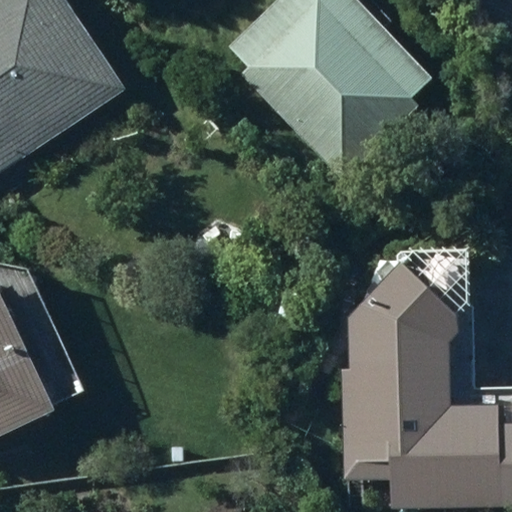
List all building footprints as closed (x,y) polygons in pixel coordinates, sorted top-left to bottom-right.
[(0,0),(0,184),(141,97),(80,0),(0,0)] [(187,0),(201,23),(237,0),(187,0)] [(262,75),(257,80),(353,184),(432,112),(425,104),(446,86),(366,0),(306,0),(245,57),(262,75)] [(371,325),(372,379),(361,379),(363,486),(409,486),(409,511),(511,511),(511,397),(489,398),(487,258),(436,258),(371,325)] [(18,287),(0,294),(0,456),(79,420),(18,287)]
